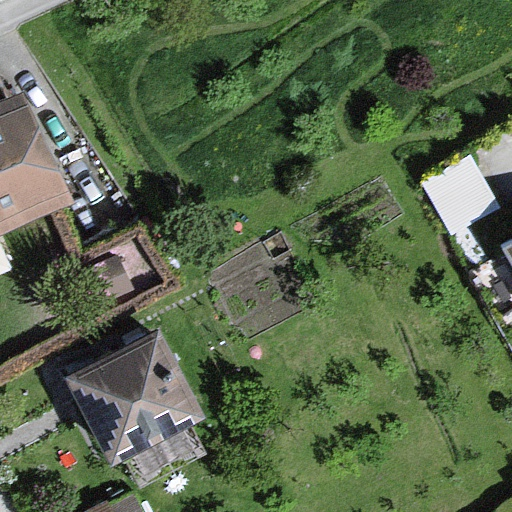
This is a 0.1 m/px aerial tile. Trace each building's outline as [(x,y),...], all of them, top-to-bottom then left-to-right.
[(10,86),(0,90),(0,222),(62,192),(10,86)] [(469,151),(418,178),(446,231),(498,203),(469,151)] [(511,230),(501,236),(511,256),(511,230)] [(131,285),(113,251),(83,266),(101,300),(131,285)] [(151,317),(56,364),(101,453),(196,407),(151,317)] [(111,511),(103,496),(72,511),(111,511)]
